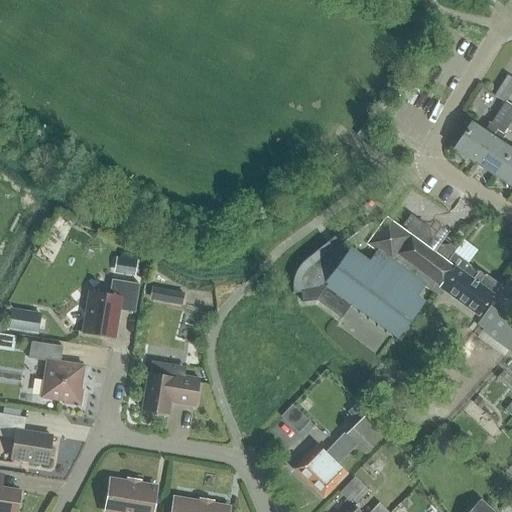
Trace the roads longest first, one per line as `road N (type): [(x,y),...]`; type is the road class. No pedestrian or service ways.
road 1 (residential): [(511,216),(424,158),(504,22)]
road 2 (residential): [(265,511),(240,458),(102,436)]
